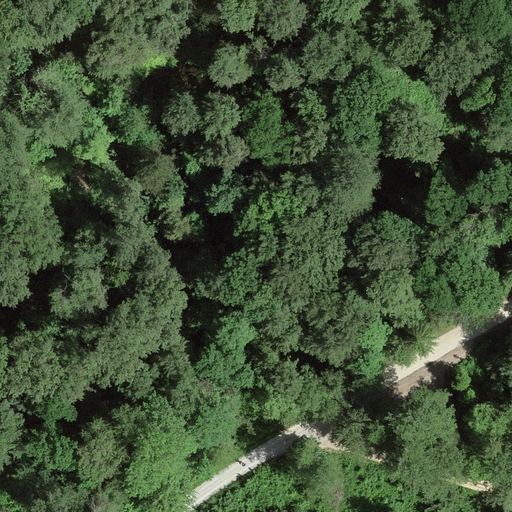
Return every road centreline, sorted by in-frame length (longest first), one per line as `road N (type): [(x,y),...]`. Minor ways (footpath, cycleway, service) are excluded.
road 1 (track): [(511,306),(394,371),(176,511)]
road 2 (track): [(511,494),(390,457),(290,440)]
